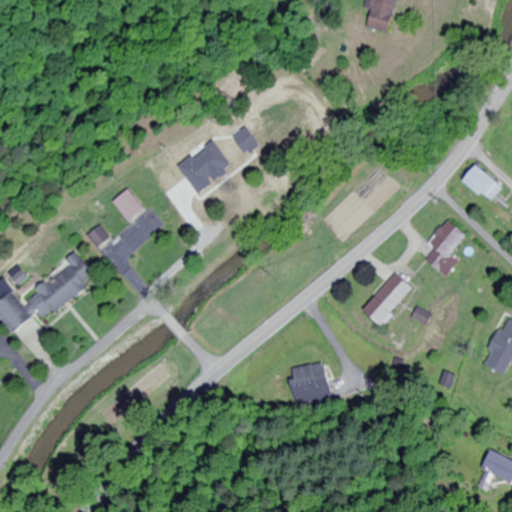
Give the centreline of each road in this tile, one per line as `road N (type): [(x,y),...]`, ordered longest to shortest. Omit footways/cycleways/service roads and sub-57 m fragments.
road 1 (secondary): [(511,74),(430,189),(191,395),(94,511)]
road 2 (residential): [(0,462),(69,373),(228,225)]
road 3 (residential): [(417,202),(478,273),(511,294)]
